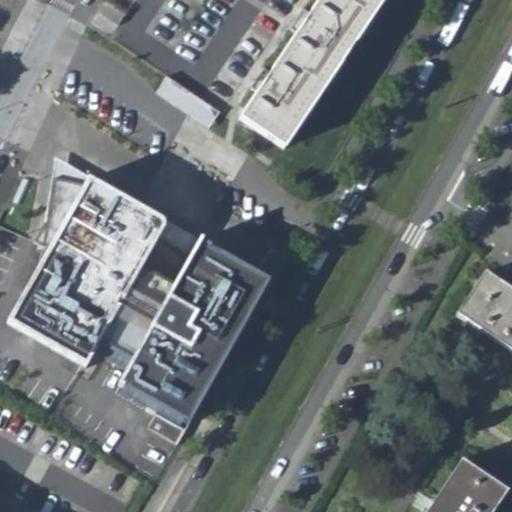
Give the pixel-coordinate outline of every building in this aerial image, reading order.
[(317,0),(308,14),(300,10),(287,30),(294,35),(270,73),(262,68),(249,88),(256,93),(239,119),(282,148),(382,0),(317,0)] [(219,114),(166,78),(156,94),(208,129),(219,114)] [(100,349),(131,366),(172,290),(139,273),(167,225),(85,180),(4,326),(86,371),(100,349)] [(197,243),(172,290),(131,366),(119,388),(189,427),(265,281),(197,243)] [(511,285),(489,269),(460,310),(511,346),(511,285)] [(493,511),(509,489),(463,459),(427,511),(493,511)]
